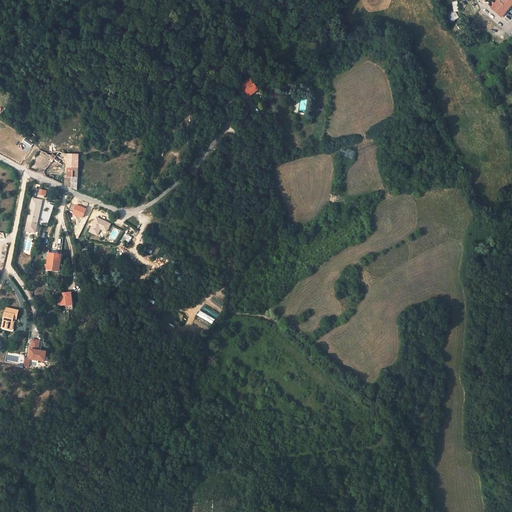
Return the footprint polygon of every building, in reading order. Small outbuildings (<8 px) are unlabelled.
[(493,2),(491,2),(488,5),(502,17),(511,3),(511,0),(501,0),(501,2),(498,0),(497,0),(495,4),(493,2)] [(201,12),(189,9),(186,20),(198,24),(201,12)] [(282,60),(269,54),(266,59),(279,66),(282,60)] [(250,79),(241,86),(248,96),(251,93),(252,95),(258,90),(250,79)] [(242,111),(240,112),(244,118),(249,114),(245,108),(242,111)] [(67,159),(67,164),(67,177),(64,177),(64,185),(77,190),(78,170),(78,155),(67,154),(67,159)] [(57,155),(55,157),(53,159),(60,164),(62,160),(57,155)] [(55,203),(33,198),(26,230),(36,232),(38,223),(43,225),(47,226),(55,203)] [(82,217),(86,209),(76,205),(72,214),(82,217)] [(110,224),(96,218),(90,231),(97,234),(100,228),(107,231),(110,224)] [(129,244),(133,237),(126,234),(122,241),(129,244)] [(61,255),(49,253),(47,269),(59,271),(61,255)] [(73,309),(71,292),(63,293),(63,297),(60,297),(60,305),(64,305),(65,310),(73,309)] [(6,311),(5,311),(1,327),(4,328),(4,332),(10,333),(14,319),(17,319),(19,310),(6,307),(6,311)] [(41,340),(32,339),(30,359),(48,361),(49,350),(40,349),(41,340)]
